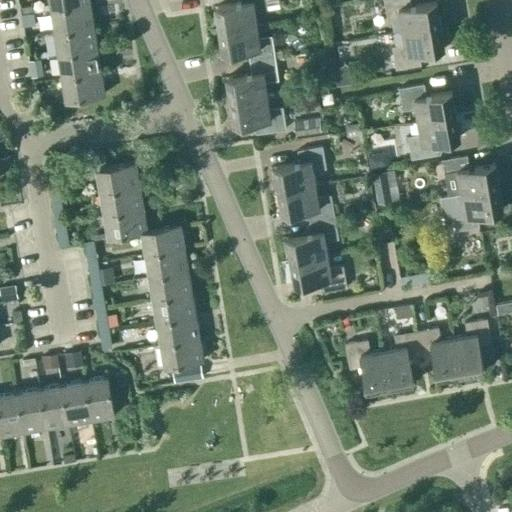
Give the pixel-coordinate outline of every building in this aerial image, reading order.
[(49,0),(51,9),(90,2),(89,0),(49,0)] [(215,6),(219,29),(256,23),(255,11),(267,9),(266,0),(240,0),(241,2),(215,6)] [(400,17),(402,30),(440,24),(436,1),(411,5),(409,0),(383,0),(387,19),(400,17)] [(54,31),(94,25),(90,2),(51,9),(54,31)] [(33,5),(20,7),(21,9),(22,14),(34,12),(33,7),(33,5)] [(33,13),(21,15),(23,27),(35,25),(33,13)] [(275,57),(271,36),(259,38),(256,23),(219,29),(222,53),(248,49),(250,61),(275,57)] [(418,52),(444,47),(440,24),(402,30),(404,44),(392,46),(396,68),(420,64),(418,52)] [(97,47),(94,25),(54,31),(58,54),(97,47)] [(62,76),(101,70),(97,47),(58,54),(62,76)] [(226,77),(229,100),(267,95),(265,81),(278,80),(275,57),(250,61),(252,73),(226,77)] [(40,58),(28,61),(31,77),(43,74),(40,58)] [(65,100),(105,93),(101,70),(62,76),(65,100)] [(415,107),(418,121),(455,114),(452,91),(426,95),(424,83),(399,88),(402,110),(415,107)] [(282,107),(269,108),(267,95),(229,100),(233,124),(259,120),(260,132),(285,129),(282,107)] [(434,142),(460,137),(455,114),(418,121),(420,134),(407,136),(411,159),(436,154),(434,142)] [(293,120),(295,135),(321,131),(319,117),(293,120)] [(362,128),(346,131),(347,136),(363,134),(362,128)] [(0,137),(0,156),(9,155),(6,137),(0,137)] [(273,166),(277,190),(315,183),(313,170),(326,168),(322,146),(297,150),(299,162),(273,166)] [(385,152),(367,155),(369,168),(388,164),(385,152)] [(445,181),(458,179),(460,192),(499,186),(495,163),(469,167),(467,155),(442,159),(445,181)] [(96,168),(99,191),(139,184),(135,161),(96,168)] [(371,173),(377,202),(391,200),(386,170),(371,173)] [(49,184),(52,200),(60,198),(57,182),(49,184)] [(330,194),(318,197),(315,183),(277,190),(282,213),(307,209),(309,221),(334,216),(330,194)] [(99,191),(103,213),(143,207),(139,184),(99,191)] [(477,214),(502,209),(499,186),(460,192),(439,196),(440,200),(442,204),(444,208),(446,212),(449,215),(451,217),(454,230),(479,226),(477,214)] [(54,216),(63,215),(60,198),(52,200),(54,216)] [(141,231),(141,230),(147,229),(143,207),(103,213),(107,237),(141,231)] [(311,233),(286,237),(290,260),(328,254),(325,240),(338,238),(334,216),(309,221),(311,233)] [(141,230),(141,231),(145,253),(184,246),(180,223),(147,229),(141,230)] [(57,229),(59,245),(68,244),(65,227),(57,229)] [(84,241),(87,257),(96,256),(93,239),(84,241)] [(188,269),(184,246),(145,253),(148,275),(188,269)] [(343,265),(330,267),(328,254),(290,260),(294,283),(320,279),(322,291),(347,287),(343,265)] [(89,270),(92,286),(100,285),(98,268),(89,270)] [(148,275),(152,298),(192,291),(188,269),(148,275)] [(428,282),(426,272),(399,276),(401,286),(428,282)] [(103,301),(100,285),(92,286),(95,302),(103,301)] [(15,298),(14,288),(1,290),(3,299),(15,298)] [(156,320),(196,314),(192,291),(152,298),(156,320)] [(506,302),(495,304),(497,314),(507,312),(506,302)] [(11,311),(12,322),(22,321),(20,309),(11,311)] [(117,324),(115,313),(106,315),(105,313),(97,315),(100,331),(108,330),(108,326),(117,324)] [(156,320),(160,343),(199,336),(196,314),(156,320)] [(467,334),(453,337),(460,375),(483,371),(478,345),(491,342),(486,318),(464,321),(467,334)] [(440,339),(438,326),(415,330),(420,355),(432,353),(437,379),(460,375),(453,337),(440,339)] [(102,347),(111,346),(108,330),(100,331),(102,347)] [(413,383),(408,357),(420,355),(415,330),(394,334),(396,347),(383,349),(390,387),(413,383)] [(203,359),(199,336),(160,343),(164,366),(203,359)] [(366,391),(390,387),(383,349),(369,352),(367,339),(345,342),(350,367),(362,365),(366,391)] [(66,352),(68,362),(81,360),(80,350),(66,352)] [(58,366),(56,353),(40,355),(42,368),(58,366)] [(34,357),(22,359),(22,366),(35,364),(34,357)] [(202,377),(200,364),(171,369),(173,382),(202,377)] [(115,375),(118,388),(126,386),(123,373),(115,375)] [(114,414),(107,375),(85,379),(91,418),(114,414)] [(91,418),(85,379),(62,383),(69,422),(91,418)] [(62,383),(39,387),(46,426),(69,422),(62,383)] [(46,426),(39,387),(17,391),(23,430),(46,426)] [(23,430),(17,391),(0,393),(0,429),(1,434),(23,430)] [(73,453),(62,455),(64,463),(75,461),(73,453)]
